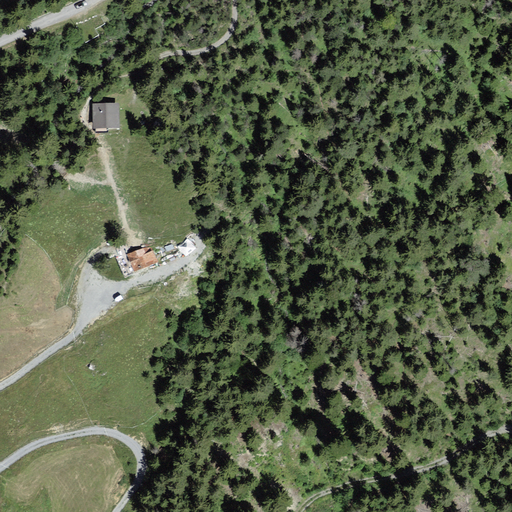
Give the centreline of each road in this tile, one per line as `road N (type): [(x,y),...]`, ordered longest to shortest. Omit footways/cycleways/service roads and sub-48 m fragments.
road 1 (track): [(299,511),(337,487),(409,471),(511,427)]
road 2 (track): [(0,466),(28,445),(86,431),(110,434),(135,453),(136,471),(113,511)]
road 3 (track): [(113,286),(89,295),(62,341),(0,384)]
road 4 (track): [(233,0),(235,22),(215,46),(160,56),(130,72)]
